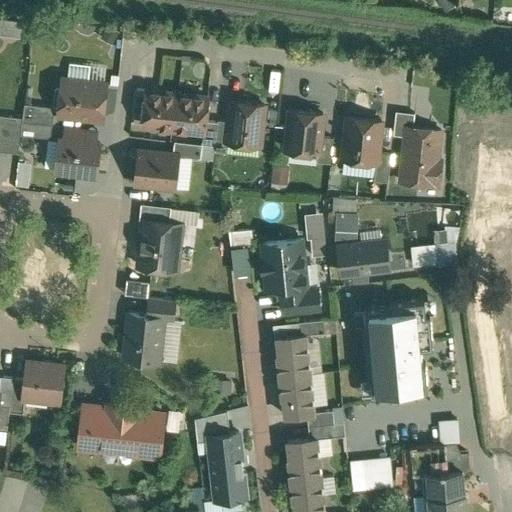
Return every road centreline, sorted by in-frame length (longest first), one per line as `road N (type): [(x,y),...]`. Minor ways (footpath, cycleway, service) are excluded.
road 1 (residential): [(399,72),(145,43),(130,57),(106,206)]
road 2 (residential): [(272,511),(247,282)]
road 3 (residential): [(106,206),(90,338),(0,328)]
